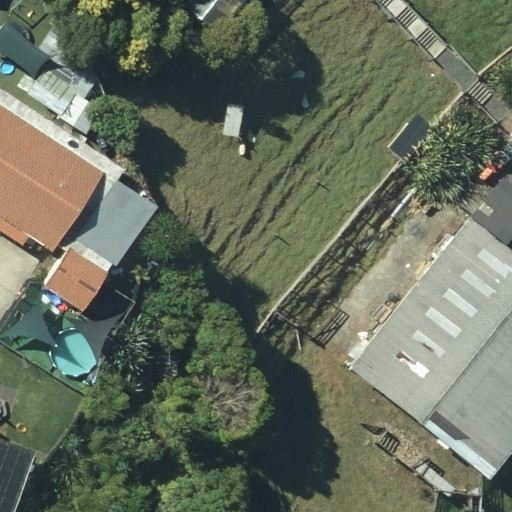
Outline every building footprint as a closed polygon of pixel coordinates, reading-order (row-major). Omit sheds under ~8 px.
[(184,0),(216,25),(234,0),(184,0)] [(56,109),(84,128),(100,103),(72,84),(56,109)] [(0,209),(50,242),(101,160),(0,96),(0,209)] [(344,357),(485,470),(511,436),(511,243),(464,206),(344,357)] [(40,276),(79,302),(104,264),(64,238),(40,276)]
